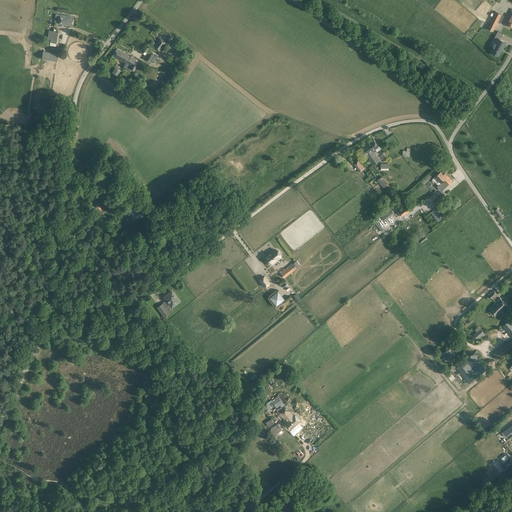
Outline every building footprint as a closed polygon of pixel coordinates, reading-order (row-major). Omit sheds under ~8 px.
[(493,31),(502,14),(495,11),(487,28),(493,31)] [(73,17),(55,15),(54,23),(62,24),(62,25),(72,26),(73,17)] [(53,31),(49,30),(47,38),(50,39),(50,41),(58,42),(59,32),(53,31)] [(496,42),(491,52),(498,56),(502,49),(502,50),(506,42),(496,37),(494,41),(496,42)] [(159,51),(162,46),(157,42),(154,47),(159,51)] [(128,54),(118,48),(113,55),(124,61),(127,56),(128,57),(129,55),(128,54)] [(158,55),(150,50),(145,58),(153,63),(158,55)] [(58,54),(43,51),(42,59),(57,62),(58,54)] [(124,61),(126,63),(123,67),(129,71),(131,68),(134,70),(140,61),(132,55),(131,56),(129,55),(128,57),(127,56),(124,61)] [(381,149),(374,139),(361,148),(374,166),(380,161),(373,151),(375,150),(377,151),(381,149)] [(354,164),(360,172),(365,168),(360,160),(354,164)] [(441,183),(442,182),(446,178),(440,171),(431,179),(434,182),(437,179),(441,183)] [(427,177),(421,183),(423,185),(431,176),(429,174),(427,176),(426,177),(427,177)] [(383,176),(378,179),(384,188),(389,185),(383,176)] [(442,182),(446,186),(452,181),(447,176),(446,178),(442,182)] [(448,200),(447,198),(444,194),(436,200),(440,207),(448,200)] [(412,209),(408,204),(398,211),(402,216),(412,209)] [(143,214),(141,205),(132,207),(134,216),(143,214)] [(387,221),(395,213),(390,207),(382,215),(387,221)] [(442,220),(435,210),(432,212),(440,222),(442,220)] [(277,251),(275,249),(265,257),(270,264),(280,256),(279,254),(280,253),(280,252),(279,251),(278,251),(277,251)] [(301,266),(297,261),(293,263),(281,273),(285,278),(301,266)] [(269,283),(264,276),(259,280),(264,287),(269,283)] [(280,290),(271,296),(278,305),(287,299),(280,290)] [(497,294),(493,290),(488,295),(492,299),(497,294)] [(178,300),(171,291),(163,297),(170,306),(178,300)] [(508,306),(500,298),(495,302),(496,303),(489,310),(491,312),(495,316),(502,310),(503,311),(508,306)] [(170,314),(162,304),(157,307),(164,318),(170,314)] [(511,322),(510,320),(503,326),(511,337),(511,322)] [(485,333),(481,328),(473,334),(476,338),(475,339),(478,342),(480,340),(479,338),(485,333)] [(456,357),(449,349),(444,353),(450,361),(456,357)] [(488,368),(475,352),(455,368),(453,365),(450,367),(454,371),(457,368),(469,383),(488,368)] [(277,397),(275,395),(274,396),(275,398),(272,401),(277,407),(283,402),(278,396),(277,397)] [(281,413),(288,421),(285,423),(289,428),(299,419),(295,415),(294,415),(287,407),(281,413)] [(271,419),(266,423),(271,430),(270,432),(273,436),(282,430),(278,424),(275,425),(271,419)] [(509,459),(508,458),(504,461),(503,460),(499,463),(500,464),(504,469),(508,466),(507,466),(510,464),(509,463),(511,461),(509,459)]
